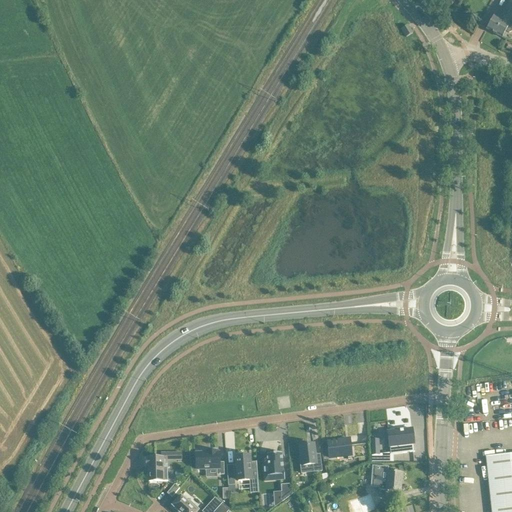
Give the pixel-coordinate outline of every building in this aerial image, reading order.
[(494,16),(486,30),(502,38),(505,31),(509,33),(511,32),(511,30),(511,0),(509,0),(500,19),(494,16)] [(407,26),(401,29),(406,37),(412,34),(407,26)] [(384,411),(370,412),(372,435),(381,434),(380,420),(384,420),(384,411)] [(411,429),(386,433),(390,456),(414,453),(411,429)] [(368,444),(350,446),(349,440),(328,443),(329,458),(347,456),(348,459),(369,457),(368,444)] [(299,457),(300,467),(312,465),(313,472),(322,471),(320,454),(315,455),(313,445),(300,447),(301,457),(299,457)] [(379,447),(371,447),(371,456),(379,455),(379,454),(379,447)] [(206,454),(196,454),(196,471),(217,470),(217,476),(224,476),(224,463),(219,464),(219,453),(217,453),(217,452),(211,453),(208,453),(206,453),(206,454)] [(267,455),(268,464),(263,465),(264,477),(284,476),(284,470),(283,470),(282,454),(267,455)] [(511,511),(511,454),(486,457),(491,511),(511,511)] [(251,492),(258,492),(259,492),(257,464),(256,464),(250,464),(249,456),(236,457),(237,481),(250,480),(251,492)] [(165,467),(165,458),(148,459),(146,459),(146,468),(148,468),(149,482),(168,481),(167,467),(165,467)] [(233,465),(226,466),(228,486),(235,485),(233,465)] [(372,466),(374,467),(373,486),(379,486),(379,489),(379,490),(400,492),(401,481),(402,481),(403,473),(388,472),(389,467),(372,466)] [(179,488),(174,484),(167,494),(172,498),(179,488)] [(294,495),(292,491),(291,485),(282,486),(283,503),(294,495)] [(181,496),(171,506),(177,511),(197,511),(199,510),(189,500),(187,502),(181,496)] [(227,511),(229,510),(222,503),(214,511),(227,511)] [(367,511),(364,503),(344,511),(367,511)]
